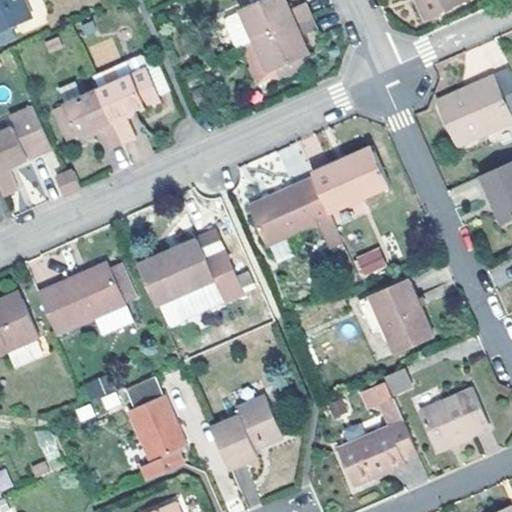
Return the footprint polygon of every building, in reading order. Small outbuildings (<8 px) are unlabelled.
[(32,20),(23,0),(0,0),(0,34),(12,29),(32,20)] [(238,48),(256,40),(311,16),(304,1),(290,7),(286,0),(255,0),(242,6),(243,8),(228,15),(226,20),(238,48)] [(421,0),(416,0),(425,20),(430,18),(421,0)] [(421,0),(430,18),(466,1),(465,0),(421,0)] [(311,16),(256,40),(269,70),(275,67),(302,56),(309,53),(301,35),(316,29),(311,16)] [(88,26),(73,32),(79,44),(93,37),(88,26)] [(12,29),(0,34),(0,46),(17,39),(12,29)] [(60,44),(55,34),(45,38),(50,48),(60,44)] [(89,47),(97,66),(120,57),(111,37),(89,47)] [(302,56),(275,67),(280,79),(307,67),(302,56)] [(92,75),(99,90),(122,142),(136,136),(127,115),(158,102),(156,98),(138,57),(92,75)] [(162,65),(138,57),(156,98),(174,91),(162,65)] [(479,93),(435,112),(453,150),(511,124),(509,120),(511,118),(511,85),(507,73),(476,86),(479,93)] [(107,148),(122,142),(99,90),(84,96),(77,81),(58,89),(65,105),(54,109),(66,139),(77,134),(78,136),(94,129),(98,128),(107,148)] [(206,103),(198,85),(188,89),(196,107),(206,103)] [(432,105),(435,112),(479,93),(476,86),(432,105)] [(9,167),(54,149),(35,106),(10,117),(15,128),(0,133),(0,186),(3,194),(18,188),(9,167)] [(341,159),(312,172),(314,176),(331,212),(391,185),(373,145),(341,159)] [(511,162),(476,179),(492,215),(495,213),(501,226),(511,221),(511,162)] [(58,179),(64,195),(81,187),(74,172),(58,179)] [(272,243),(289,235),(319,221),(330,245),(343,239),(331,212),(314,176),(254,204),(272,243)] [(207,260),(227,251),(218,232),(198,241),(207,260)] [(289,235),(272,243),(280,260),(297,252),(289,235)] [(158,306),(174,299),(217,279),(227,303),(247,293),(227,251),(207,260),(198,241),(175,252),(177,258),(143,273),(158,306)] [(354,257),(362,277),(387,267),(378,247),(354,257)] [(140,267),(143,273),(177,258),(175,252),(140,267)] [(85,280),(112,268),(109,262),(82,274),(85,280)] [(112,268),(128,303),(138,298),(123,263),(112,268)] [(59,334),(128,303),(112,268),(85,280),(82,274),(40,293),(59,334)] [(372,295),(387,328),(398,353),(438,335),(412,278),(372,295)] [(184,322),(227,303),(217,279),(174,299),(184,322)] [(0,310),(25,299),(21,291),(0,300),(0,310)] [(387,328),(372,295),(361,300),(375,333),(387,328)] [(0,347),(8,344),(11,352),(42,338),(25,299),(0,310),(0,347)] [(0,356),(11,352),(8,344),(0,347),(0,356)] [(405,369),(387,377),(395,395),(413,387),(405,369)] [(158,373),(128,387),(137,409),(168,396),(158,373)] [(119,391),(112,376),(96,384),(102,398),(119,391)] [(490,429),(473,390),(421,413),(438,451),(453,445),(490,429)] [(187,465),(180,450),(190,446),(168,396),(137,409),(134,410),(155,461),(147,465),(153,479),(186,465),(187,465)] [(260,458),(257,451),(286,438),(268,397),(238,410),(241,417),(214,429),(232,471),(260,458)] [(407,465),(405,459),(420,452),(396,397),(380,404),(390,428),(340,449),(357,487),(379,478),(407,465)] [(45,462),(60,457),(50,428),(36,432),(45,462)] [(158,511),(183,511),(179,503),(158,511)]
